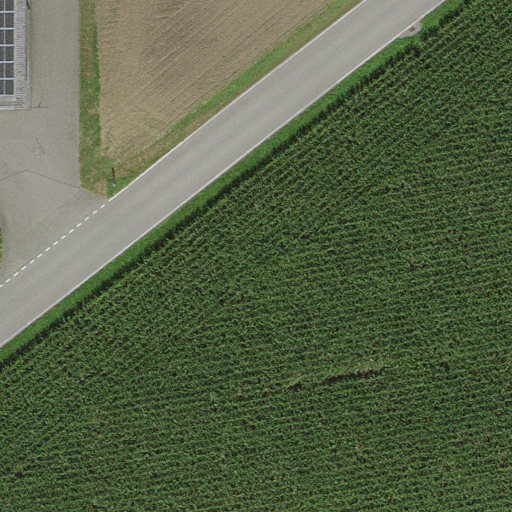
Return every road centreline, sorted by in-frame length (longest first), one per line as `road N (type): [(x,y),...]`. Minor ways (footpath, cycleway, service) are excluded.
road 1 (unclassified): [(0,322),(418,0)]
road 2 (track): [(59,0),(57,277)]
